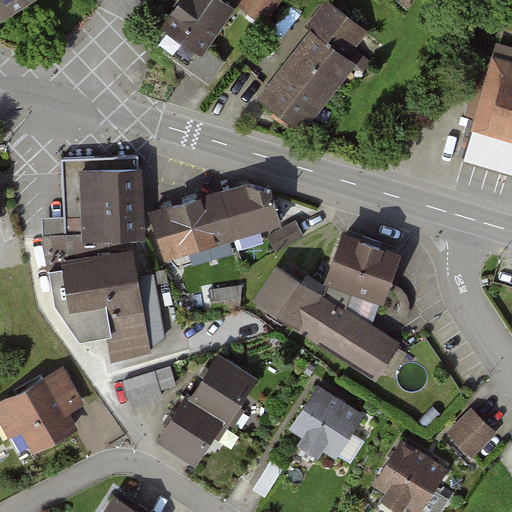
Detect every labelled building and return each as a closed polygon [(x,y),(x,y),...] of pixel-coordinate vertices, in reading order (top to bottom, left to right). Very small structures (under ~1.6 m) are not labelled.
[(0,0),(0,18),(28,0),(0,0)] [(231,6),(221,0),(182,0),(157,37),(158,46),(209,81),(222,62),(202,48),(231,6)] [(272,0),(247,0),(243,5),(260,18),(272,0)] [(262,100),(301,130),(354,62),(348,57),(367,32),(327,1),(307,26),(315,32),(262,100)] [(511,65),(487,58),(458,157),(511,172),(511,65)] [(143,231),(138,155),(63,159),(66,235),(86,233),(88,266),(133,258),(131,232),(143,231)] [(250,185),(151,214),(166,255),(280,222),(271,191),(250,185)] [(305,236),(296,221),(270,236),(278,251),(305,236)] [(56,304),(76,333),(110,327),(116,359),(149,351),(147,341),(165,338),(156,294),(149,296),(137,286),(133,258),(88,266),(86,233),(66,235),(44,236),(56,304)] [(397,255),(345,236),(329,279),(354,288),(381,298),(397,255)] [(376,374),(395,344),(346,312),(354,288),(329,279),(322,297),(281,271),(262,301),(376,374)] [(240,309),(242,285),(209,290),(213,313),(240,309)] [(216,356),(190,397),(229,422),(255,381),(216,356)] [(133,403),(177,388),(168,363),(124,378),(133,403)] [(77,431),(47,378),(0,404),(0,408),(28,458),(77,431)] [(365,416),(318,386),(290,430),(337,460),(365,416)] [(186,402),(161,440),(199,464),(223,426),(186,402)] [(497,433),(472,409),(448,435),(472,458),(497,433)] [(444,469),(402,442),(377,482),(419,509),(444,469)] [(135,511),(111,496),(101,511),(135,511)]
